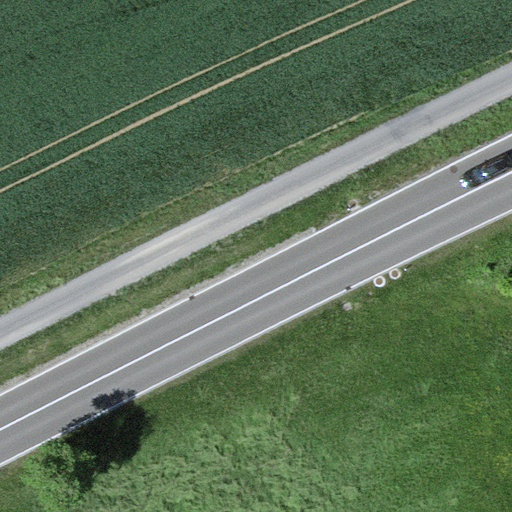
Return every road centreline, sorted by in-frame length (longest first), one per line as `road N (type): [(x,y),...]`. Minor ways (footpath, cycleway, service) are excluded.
road 1 (track): [(511,74),(0,332)]
road 2 (secondary): [(0,430),(511,175)]
